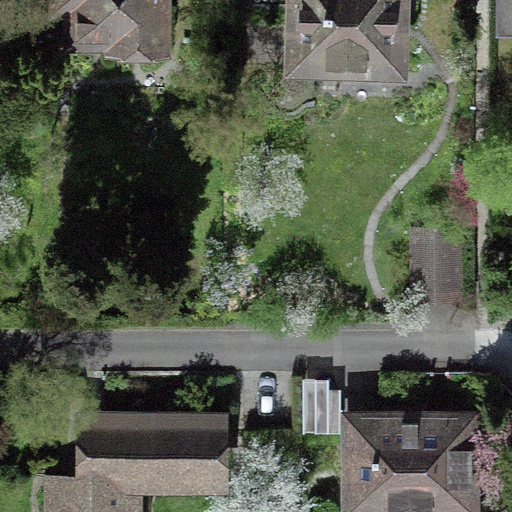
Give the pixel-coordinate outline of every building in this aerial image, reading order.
[(72,0),(73,22),(119,25),(118,52),(156,52),(156,35),(161,35),(161,0),(72,0)] [(409,0),(412,0),(411,0),(288,0),(288,6),(298,6),(297,54),(395,57),(396,0),(409,0)] [(511,0),(496,0),(496,30),(511,30),(511,0)] [(456,227),(415,228),(415,292),(456,292),(456,227)] [(336,420),(338,368),(299,367),(297,419),(336,420)] [(136,511),(136,478),(222,477),(222,415),(82,415),(82,476),(49,476),(49,511),(136,511)] [(469,415),(351,415),(351,502),(391,502),(429,502),(469,501),(469,415)] [(428,511),(429,502),(391,502),(391,511),(428,511)]
